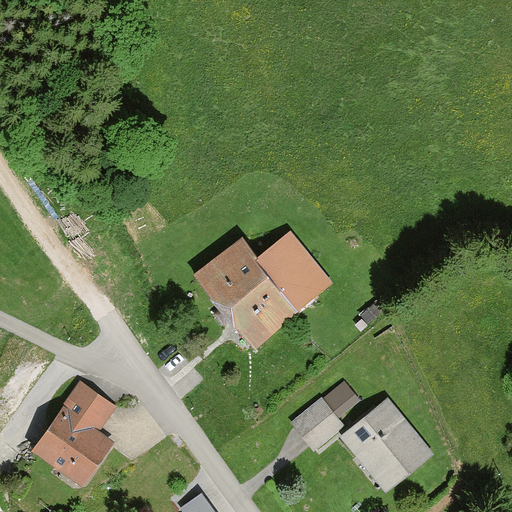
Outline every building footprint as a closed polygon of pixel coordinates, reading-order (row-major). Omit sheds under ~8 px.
[(243,239),(196,277),(223,309),(216,314),(224,323),(230,318),(253,346),(328,284),(289,235),(260,259),(243,239)] [(358,400),(344,383),(297,421),(316,445),(340,426),(334,419),(358,400)] [(426,451),(388,405),(347,438),(360,453),(364,450),(389,481),(426,451)] [(107,443),(64,413),(39,448),(81,478),(107,443)] [(211,511),(213,511),(202,496),(194,502),(201,511),(211,511)]
